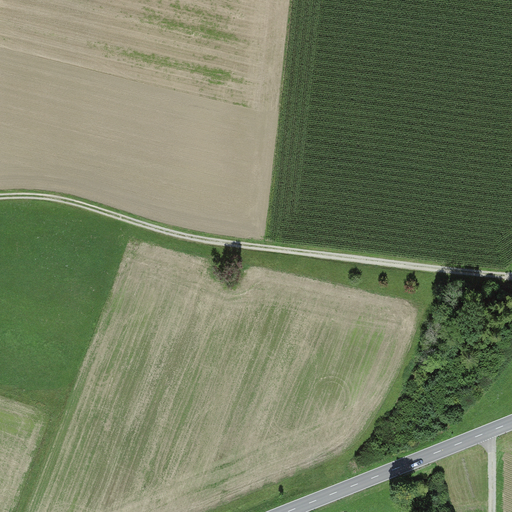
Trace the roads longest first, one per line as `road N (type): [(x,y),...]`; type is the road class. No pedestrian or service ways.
road 1 (track): [(0,193),(42,190),(205,240),(511,274)]
road 2 (primary): [(288,511),(511,423)]
